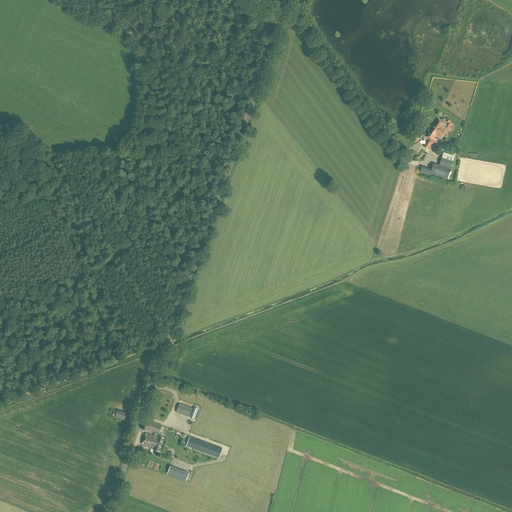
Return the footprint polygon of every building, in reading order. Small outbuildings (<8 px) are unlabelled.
[(427,141),(424,146),(430,150),(436,140),(434,138),(436,135),(441,138),(446,130),(442,128),(443,127),(447,129),(450,131),(452,127),(451,126),(452,125),(450,123),(448,126),(439,120),(427,137),(429,139),(427,141)] [(447,179),(453,162),(455,156),(443,152),(441,158),(439,165),(433,164),(431,169),(421,167),(420,172),(420,173),(430,175),(430,173),(447,179)] [(179,403),(176,412),(189,417),(192,408),(179,403)] [(192,408),(189,417),(194,419),(197,410),(192,408)] [(129,423),(132,415),(117,410),(114,418),(129,423)] [(159,433),(162,426),(148,421),(145,429),(155,433),(155,432),(159,433)] [(146,433),(144,439),(142,444),(154,449),(153,450),(159,452),(162,445),(164,439),(158,437),(158,438),(146,433)] [(218,458),(222,449),(197,439),(190,437),(186,446),(218,458)] [(170,466),(167,474),(186,481),(187,478),(190,479),(192,474),(189,473),(170,466)]
